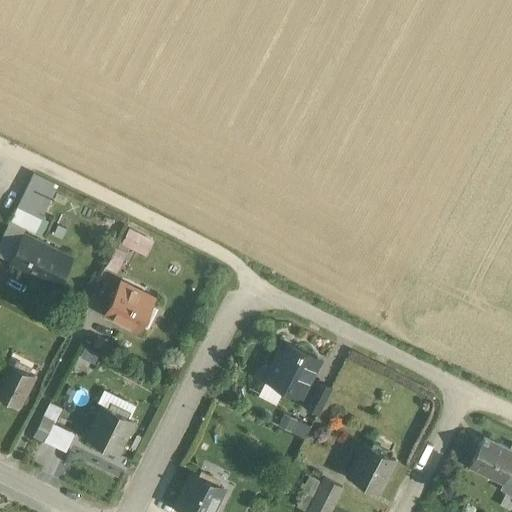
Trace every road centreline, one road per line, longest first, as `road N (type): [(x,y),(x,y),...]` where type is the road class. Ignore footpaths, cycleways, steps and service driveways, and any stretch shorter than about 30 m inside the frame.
road 1 (residential): [(128,511),(245,279),(466,386)]
road 2 (track): [(245,279),(227,259),(0,146)]
road 3 (residential): [(466,386),(404,511)]
